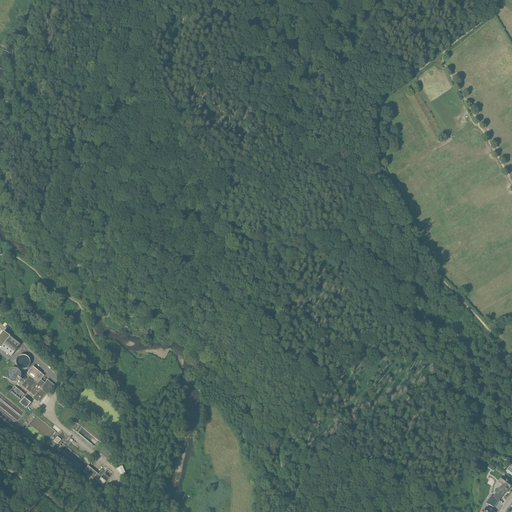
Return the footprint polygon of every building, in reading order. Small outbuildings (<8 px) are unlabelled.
[(3,321),(0,324),(0,337),(11,347),(20,335),(3,321)] [(30,367),(23,376),(35,386),(33,389),(39,394),(55,375),(48,369),(45,373),(42,370),(45,366),(33,357),(27,364),(30,367)] [(31,393),(24,388),(19,393),(26,399),(31,393)] [(98,465),(89,457),(84,463),(94,471),(98,465)] [(103,475),(110,468),(106,464),(99,470),(103,475)] [(511,486),(511,484),(503,478),(499,484),(503,486),(500,490),(502,492),(505,494),(506,494),(509,490),(511,486)] [(498,502),(493,498),(490,503),(492,504),(491,507),(496,509),(497,507),(499,504),(498,502)]
